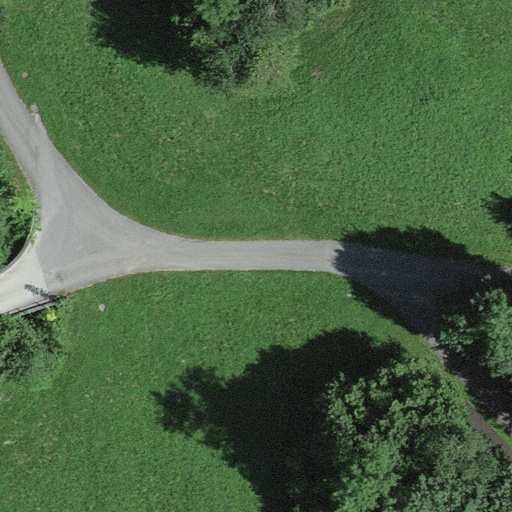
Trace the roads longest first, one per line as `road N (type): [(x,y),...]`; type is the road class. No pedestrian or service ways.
road 1 (track): [(102,250),(347,257),(511,284)]
road 2 (track): [(0,111),(37,178),(102,250)]
